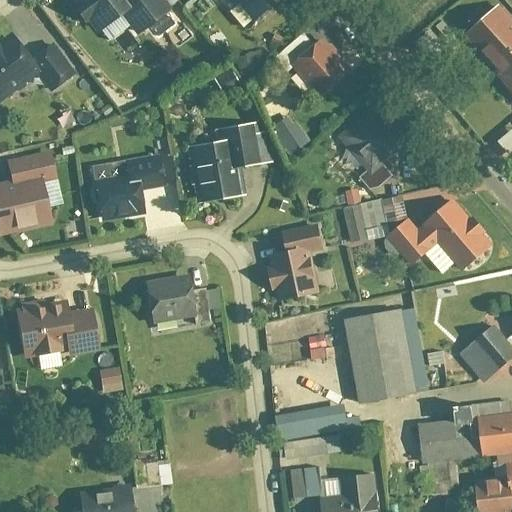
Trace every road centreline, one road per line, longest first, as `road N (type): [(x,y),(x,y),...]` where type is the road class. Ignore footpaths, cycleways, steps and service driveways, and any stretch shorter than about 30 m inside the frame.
road 1 (residential): [(0,271),(136,247),(203,246),(227,280),(261,511)]
road 2 (residential): [(336,0),(511,202)]
